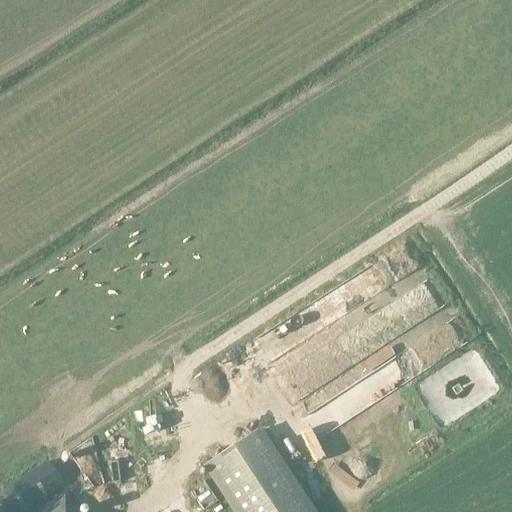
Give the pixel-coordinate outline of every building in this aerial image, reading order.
[(177,260),(180,269),(204,258),(201,249),(177,260)] [(145,466),(166,464),(158,390),(136,393),(145,466)] [(314,511),(260,430),(202,469),(230,511),(314,511)] [(48,464),(0,496),(0,508),(2,511),(23,511),(63,485),(48,464)] [(77,485),(82,478),(73,470),(64,482),(80,494),(83,489),(77,485)] [(189,485),(202,507),(216,499),(203,477),(189,485)] [(77,511),(66,495),(40,511),(77,511)]
